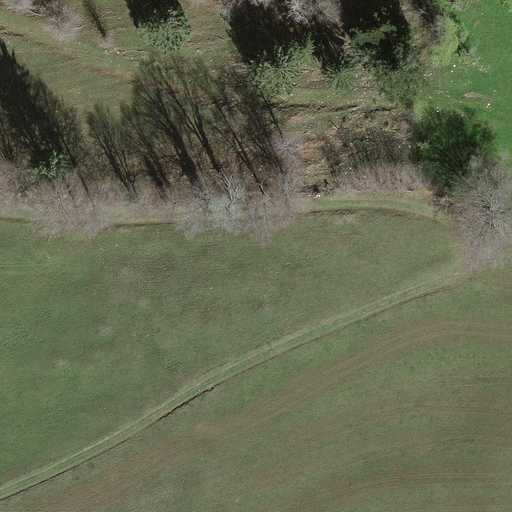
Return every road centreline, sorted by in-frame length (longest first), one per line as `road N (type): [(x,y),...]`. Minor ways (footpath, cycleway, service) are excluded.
road 1 (track): [(0,496),(186,389),(445,279),(475,253)]
road 2 (track): [(511,125),(428,103),(220,93),(144,74),(0,15)]
road 3 (track): [(475,253),(453,219),(391,200),(85,213),(0,206)]
